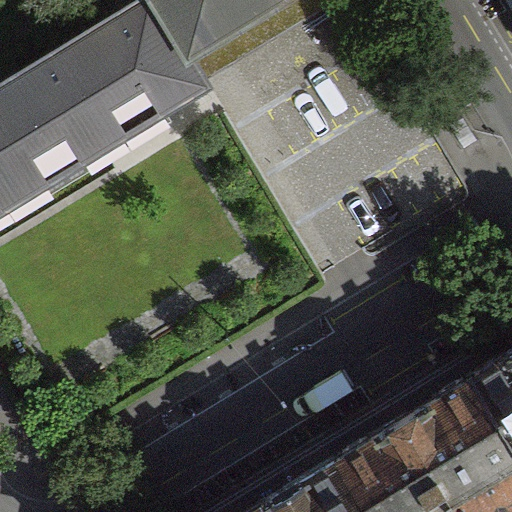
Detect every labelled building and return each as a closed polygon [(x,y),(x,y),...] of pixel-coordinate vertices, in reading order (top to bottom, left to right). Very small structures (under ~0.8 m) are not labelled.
[(0,211),(209,87),(190,56),(156,0),(133,0),(0,79),(0,211)] [(156,0),(190,56),(284,0),(156,0)] [(511,345),(471,371),(511,437),(511,345)] [(400,415),(460,511),(511,511),(511,437),(471,371),(414,407),(400,415)] [(460,511),(400,415),(329,460),(361,511),(460,511)] [(361,511),(329,460),(260,502),(266,511),(361,511)] [(266,511),(260,502),(244,511),(266,511)]
